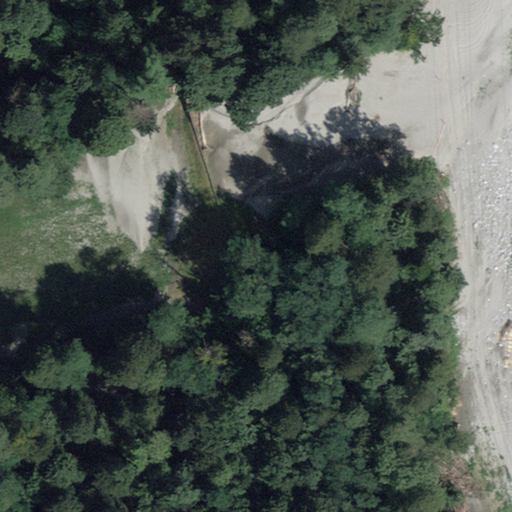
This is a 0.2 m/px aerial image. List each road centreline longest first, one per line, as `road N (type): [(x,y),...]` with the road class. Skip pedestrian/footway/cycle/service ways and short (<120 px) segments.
road 1 (track): [(0,373),(180,381),(277,354),(365,298),(477,306)]
road 2 (track): [(438,0),(477,306),(511,450)]
